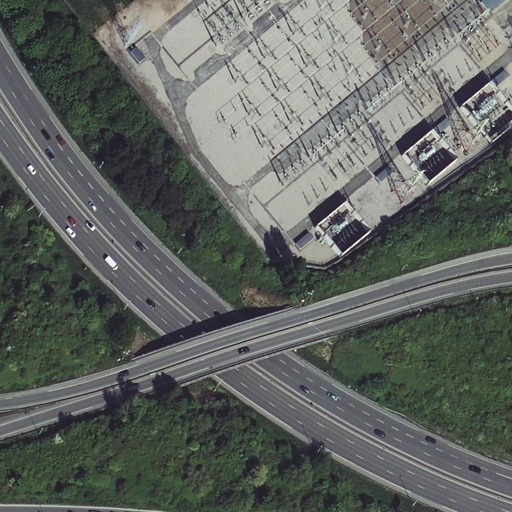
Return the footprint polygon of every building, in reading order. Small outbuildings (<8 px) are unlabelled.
[(501,0),(481,0),(489,11),(501,0)] [(146,58),(136,46),(130,51),(139,63),(146,58)] [(505,70),(491,81),(496,87),(509,76),(505,70)] [(459,109),(475,126),(502,102),(486,85),(459,109)] [(446,119),(434,129),(438,134),(451,124),(446,119)] [(427,151),(434,148),(430,138),(409,146),(416,162),(429,157),(427,151)] [(447,170),(450,160),(440,157),(437,167),(447,170)] [(388,166),(375,176),(380,183),(393,173),(388,166)] [(343,203),(315,228),(326,240),(332,233),(339,241),(341,240),(349,249),(369,231),(343,203)] [(308,233),(295,244),(300,249),(312,238),(308,233)]
